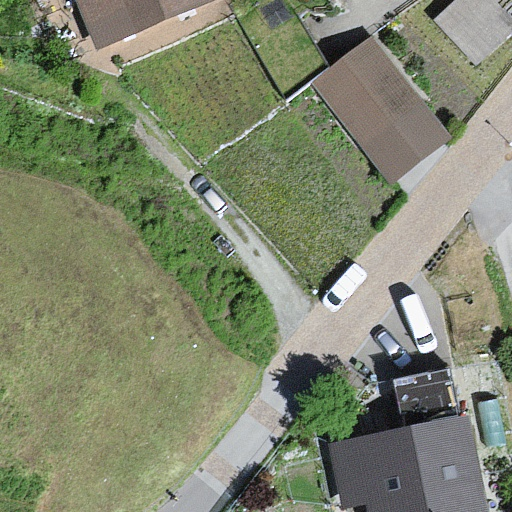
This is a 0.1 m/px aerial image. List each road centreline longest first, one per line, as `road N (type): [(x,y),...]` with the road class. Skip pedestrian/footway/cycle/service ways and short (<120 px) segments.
road 1 (unclassified): [(511,120),(274,419),(189,511)]
road 2 (track): [(328,352),(146,121)]
